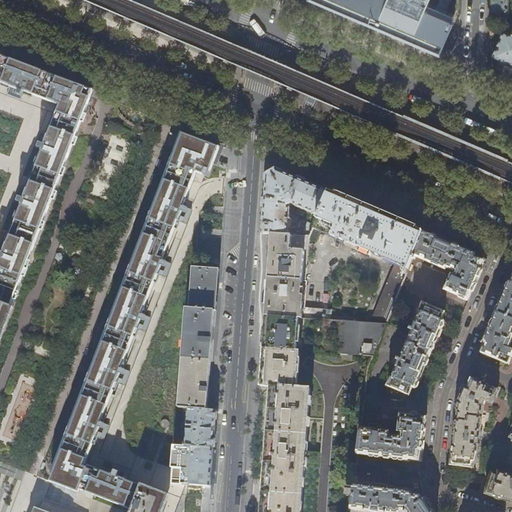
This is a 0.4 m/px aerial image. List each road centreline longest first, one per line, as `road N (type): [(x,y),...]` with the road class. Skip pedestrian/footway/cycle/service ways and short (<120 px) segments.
road 1 (residential): [(258,107),(228,511)]
road 2 (residential): [(491,511),(451,498),(435,468),(448,385),(511,238)]
road 3 (primary): [(2,0),(258,107)]
road 4 (primary): [(258,107),(511,217)]
road 5 (primary): [(469,110),(268,25)]
